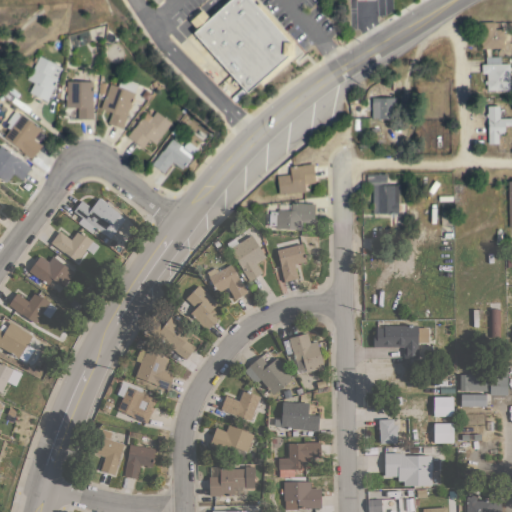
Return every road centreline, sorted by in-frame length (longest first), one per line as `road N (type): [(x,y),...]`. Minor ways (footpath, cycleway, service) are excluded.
road 1 (tertiary): [(455,0),(314,87),(175,222),(81,378),(34,511)]
road 2 (residential): [(346,511),(341,165)]
road 3 (residential): [(340,304),(288,309),(233,340),(190,400),(181,437),(182,511)]
road 4 (residential): [(175,222),(91,161),(79,162),(64,171),(0,262)]
road 5 (residential): [(341,165),(511,160)]
road 6 (residential): [(462,162),(453,39),(440,10)]
road 7 (residential): [(182,506),(130,507),(40,488)]
